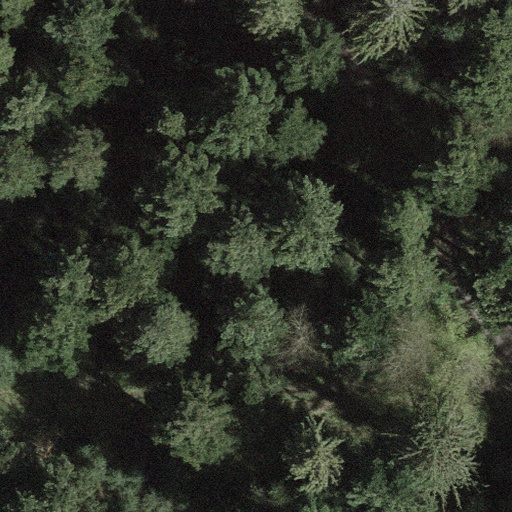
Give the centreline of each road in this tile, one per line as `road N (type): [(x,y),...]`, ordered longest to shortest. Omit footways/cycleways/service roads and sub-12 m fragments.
road 1 (track): [(0,415),(511,399)]
road 2 (track): [(292,0),(511,374)]
